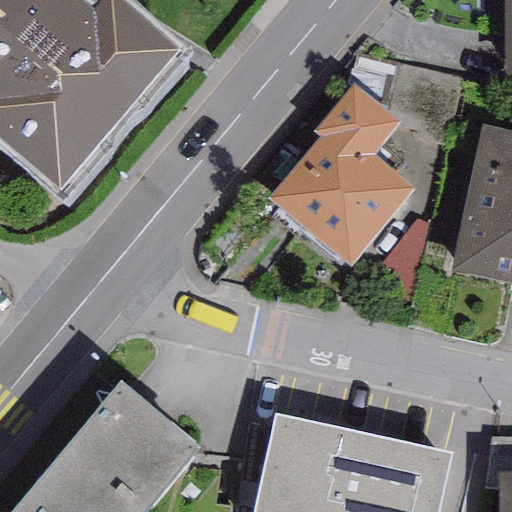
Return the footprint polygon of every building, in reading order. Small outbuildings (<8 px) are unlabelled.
[(93,24),(64,0),(0,0),(0,158),(57,207),(179,63),(109,5),(93,24)] [(398,68),(386,120),(398,130),(391,139),(446,145),(462,80),(398,68)] [(386,120),(351,91),(312,138),(320,144),(268,207),(348,273),(413,196),(372,162),(391,139),(398,130),(386,120)] [(511,139),(480,133),(450,279),(511,291),(511,139)] [(416,223),(380,268),(396,273),(386,299),(409,304),(427,227),(416,223)] [(154,511),(198,460),(120,395),(21,511),(154,511)] [(275,423),(255,511),(440,511),(451,461),(275,423)] [(511,511),(511,483),(496,484),(496,511),(511,511)]
